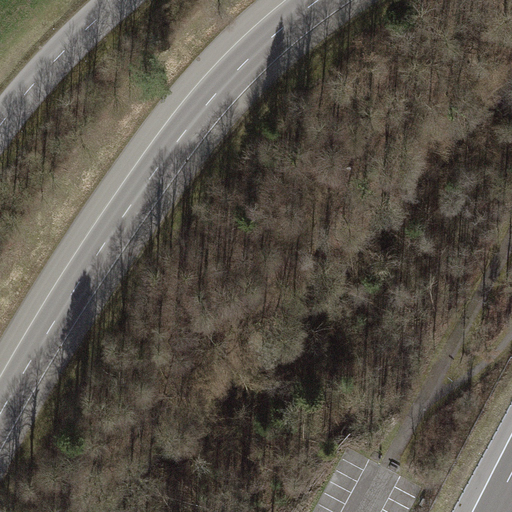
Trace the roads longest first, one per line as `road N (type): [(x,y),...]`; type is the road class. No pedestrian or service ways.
road 1 (primary): [(0,417),(102,251),(210,101),(321,0)]
road 2 (tertiary): [(120,0),(0,126)]
